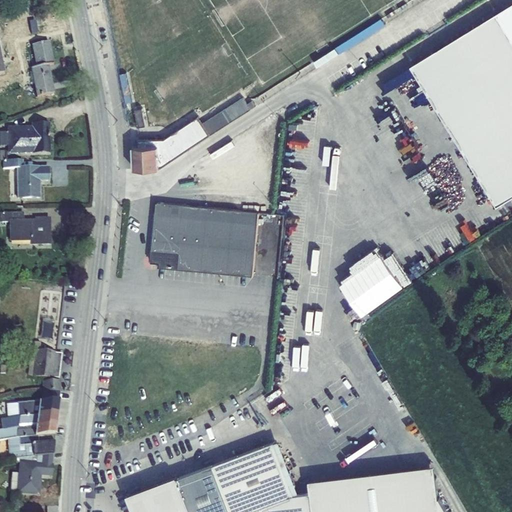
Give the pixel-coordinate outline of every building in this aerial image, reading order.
[(511,40),(496,14),(410,65),(495,205),(511,194),(511,40)] [(337,47),(340,52),(386,24),(382,17),(337,47)] [(49,42),(31,45),(36,67),(48,65),(53,64),(49,42)] [(36,67),(31,68),(36,97),(54,93),(48,65),(36,67)] [(20,96),(28,99),(31,92),(22,89),(20,96)] [(159,145),(160,167),(170,161),(191,146),(251,108),(256,106),(252,100),(247,103),(244,98),(223,110),(183,135),(177,138),(167,138),(167,145),(159,145)] [(134,109),(137,126),(146,124),(142,107),(134,109)] [(31,127),(7,127),(7,132),(0,132),(0,146),(7,146),(7,155),(32,154),(50,154),(49,124),(31,124),(31,127)] [(159,145),(139,145),(134,146),(134,168),(160,167),(159,145)] [(10,199),(17,198),(16,167),(23,167),(23,160),(7,160),(6,151),(0,151),(0,160),(2,161),(2,169),(4,169),(4,175),(9,175),(10,199)] [(23,167),(16,167),(17,198),(40,198),(39,181),(49,181),(49,167),(23,167)] [(152,261),(152,265),(198,269),(206,206),(159,202),(157,213),(152,261)] [(206,206),(198,269),(252,275),(255,248),(256,238),(258,222),(259,212),(206,206)] [(9,220),(23,220),(23,213),(0,213),(0,222),(9,223),(9,220)] [(30,220),(23,220),(9,220),(9,223),(9,242),(11,242),(30,242),(30,245),(50,245),(50,218),(34,218),(34,220),(30,220)] [(57,327),(59,284),(41,283),(38,326),(57,327)] [(8,304),(15,306),(17,297),(10,296),(8,304)] [(33,376),(36,352),(35,352),(35,350),(39,351),(40,342),(35,342),(33,351),(30,351),(27,375),(33,376)] [(52,379),(55,352),(39,351),(35,350),(35,352),(36,352),(33,376),(33,377),(43,378),(51,379),(52,379)] [(51,379),(43,378),(43,381),(42,381),(42,393),(60,391),(61,391),(59,380),(51,382),(51,379)] [(59,401),(60,391),(42,393),(43,402),(59,401)] [(268,394),(254,401),(258,410),(273,403),(268,394)] [(57,413),(59,401),(43,402),(39,402),(37,414),(57,413)] [(37,414),(39,402),(9,404),(10,418),(37,414)] [(56,420),(57,413),(37,414),(36,421),(56,420)] [(37,414),(10,418),(0,419),(2,430),(17,427),(36,425),(36,421),(37,414)] [(54,435),(56,420),(36,421),(36,425),(34,436),(54,435)] [(34,436),(36,425),(17,427),(2,430),(0,429),(0,440),(7,439),(16,437),(19,437),(34,436)] [(53,443),(54,435),(34,436),(19,437),(19,445),(25,445),(24,446),(33,445),(53,443)] [(19,445),(19,437),(16,437),(7,439),(8,459),(15,458),(34,456),(33,445),(24,446),(25,445),(19,445)] [(132,495),(138,511),(261,511),(261,506),(300,491),(280,439),(132,495)] [(52,455),(53,443),(33,445),(34,456),(36,456),(52,455)] [(16,494),(39,496),(41,476),(52,477),(53,464),(52,464),(52,455),(36,456),(36,462),(19,460),(19,463),(18,473),(16,492),(16,494)] [(444,511),(442,493),(437,460),(312,475),(313,488),(316,511),(444,511)] [(316,511),(313,488),(300,491),(261,506),(261,511),(316,511)] [(453,511),(442,493),(444,511),(453,511)]
